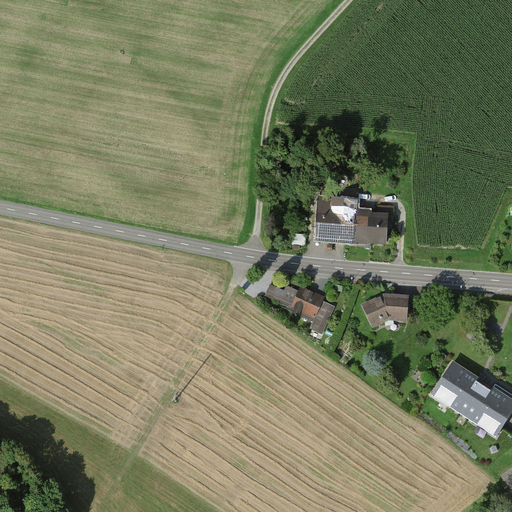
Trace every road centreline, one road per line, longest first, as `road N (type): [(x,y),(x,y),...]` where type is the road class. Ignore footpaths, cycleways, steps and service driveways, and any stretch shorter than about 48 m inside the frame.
road 1 (track): [(99,511),(255,249),(273,102),(308,46),(351,0)]
road 2 (tertiary): [(511,282),(297,264),(0,207)]
